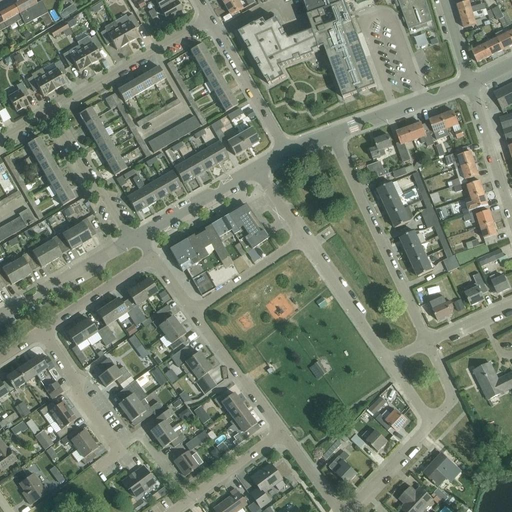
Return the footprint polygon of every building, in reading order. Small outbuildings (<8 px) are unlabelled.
[(34,0),(22,0),(14,4),(24,24),(25,24),(25,25),(41,16),(46,25),(53,22),(42,1),(37,4),(34,0)] [(103,0),(102,0),(93,4),(96,12),(107,8),(103,0)] [(154,0),(160,11),(177,1),(176,0),(154,0)] [(238,0),(234,0),(225,5),(231,16),(244,9),(238,0)] [(303,0),(309,15),(317,13),(320,22),(349,12),(345,3),(352,0),(355,0),(357,3),(364,0),(303,0)] [(397,0),(402,13),(427,4),(426,3),(425,0),(397,0)] [(177,1),(160,11),(166,21),(183,11),(177,1)] [(461,17),(482,11),(481,5),(471,8),(469,2),(457,5),(461,17)] [(67,17),(79,10),(74,3),(62,11),(67,17)] [(14,4),(0,11),(0,16),(6,28),(17,22),(20,26),(24,24),(14,4)] [(432,22),(427,4),(402,13),(409,31),(415,28),(416,31),(427,26),(426,24),(432,22)] [(508,26),(502,14),(498,7),(492,10),(497,21),(499,20),(503,29),(508,26)] [(482,11),(461,17),(464,29),(476,25),(474,19),(484,16),(483,11),(482,11)] [(85,12),(70,19),(73,25),(88,18),(85,12)] [(349,12),(320,22),(324,35),(317,37),(321,49),(324,47),(343,99),(376,87),(349,12)] [(506,12),(502,14),(508,26),(511,25),(506,12)] [(255,24),(239,33),(246,46),(249,44),(252,49),(249,51),(256,63),(259,61),(262,66),(258,68),(265,80),(269,79),(272,85),(285,77),(280,68),(296,62),(294,58),(300,56),(301,60),(314,55),(313,51),(321,49),(317,37),(324,35),(320,22),(317,13),(309,15),(308,16),(312,27),(287,37),(287,36),(283,38),(280,33),(284,31),(277,19),(266,25),(264,20),(255,25),(255,24)] [(125,16),(115,22),(119,29),(127,44),(139,38),(134,30),(139,27),(132,15),(127,18),(125,16)] [(105,31),(100,34),(107,46),(112,43),(116,51),(127,44),(119,29),(115,22),(104,28),(105,31)] [(68,29),(65,23),(49,33),(52,38),(68,29)] [(511,46),(511,34),(511,32),(504,36),(502,31),(495,35),(496,39),(498,39),(503,50),(511,46)] [(474,37),(477,42),(486,38),(483,32),(474,37)] [(77,43),(81,51),(90,66),(101,60),(97,52),(102,49),(95,37),(90,40),(88,37),(77,43)] [(498,39),(496,39),(485,45),(491,57),(503,50),(498,39)] [(190,51),(196,61),(208,54),(202,44),(190,51)] [(491,57),(485,45),(472,51),(478,63),(491,57)] [(81,51),(70,57),(68,52),(62,56),(69,68),(74,65),(79,73),(90,66),(81,51)] [(196,61),(202,71),(214,65),(208,54),(196,61)] [(56,70),(46,76),(54,91),(65,85),(61,77),(66,74),(59,62),(54,65),(56,70)] [(173,75),(177,72),(171,62),(167,65),(173,75)] [(202,71),(208,82),(220,75),(214,65),(202,71)] [(159,67),(148,73),(155,85),(166,79),(159,67)] [(177,72),(173,75),(178,85),(183,82),(177,72)] [(148,73),(139,78),(145,91),(155,85),(148,73)] [(208,82),(214,92),(226,85),(220,75),(208,82)] [(54,91),(46,76),(35,82),(32,78),(27,81),(34,93),(39,90),(43,98),(54,91)] [(139,78),(128,84),(135,97),(145,91),(139,78)] [(183,82),(178,85),(185,95),(189,93),(183,82)] [(8,98),(16,113),(28,106),(23,99),(28,96),(21,84),(16,87),(19,92),(8,98)] [(135,97),(128,84),(118,90),(125,102),(135,97)] [(214,92),(220,102),(232,95),(226,85),(214,92)] [(511,85),(495,94),(502,109),(501,109),(503,114),(506,112),(504,108),(511,104),(511,85)] [(189,93),(185,95),(191,106),(195,103),(189,93)] [(117,107),(121,104),(116,94),(104,100),(110,110),(117,106),(117,107)] [(232,95),(220,102),(226,112),(238,105),(232,95)] [(167,106),(170,110),(180,104),(178,100),(167,106)] [(195,103),(191,106),(196,116),(201,113),(195,103)] [(123,116),(127,114),(121,104),(117,107),(123,116)] [(159,116),(170,110),(167,106),(157,112),(159,116)] [(79,115),(85,125),(97,118),(91,108),(79,115)] [(228,116),(231,121),(243,114),(240,109),(228,116)] [(147,117),(149,122),(159,116),(157,112),(147,117)] [(454,112),(442,116),(447,130),(453,128),(457,139),(463,137),(454,112)] [(201,113),(196,116),(202,126),(206,123),(201,113)] [(129,127),(133,124),(127,114),(123,116),(129,127)] [(511,114),(500,119),(507,142),(511,140),(511,114)] [(442,116),(429,121),(435,134),(437,141),(449,137),(447,130),(442,116)] [(139,127),(149,122),(147,117),(137,123),(139,127)] [(196,130),(201,127),(195,117),(190,120),(196,130)] [(85,125),(91,135),(103,128),(97,118),(85,125)] [(191,133),(196,130),(190,120),(185,123),(191,133)] [(211,126),(220,142),(221,144),(226,140),(220,130),(223,128),(219,121),(211,126)] [(185,136),(191,133),(185,123),(180,125),(185,136)] [(135,137),(139,135),(133,124),(129,127),(135,137)] [(422,124),(409,128),(414,141),(420,139),(422,144),(426,143),(427,148),(434,145),(431,136),(430,133),(426,135),(422,124)] [(180,139),(185,136),(180,125),(174,128),(180,139)] [(91,135),(97,145),(109,138),(103,128),(91,135)] [(180,139),(174,128),(169,131),(175,142),(180,139)] [(414,141),(409,128),(396,133),(400,144),(396,145),(403,164),(410,161),(404,145),(414,141)] [(251,129),(239,136),(247,149),(259,142),(251,129)] [(170,144),(175,142),(169,131),(164,134),(170,144)] [(165,147),(170,144),(164,134),(159,137),(165,147)] [(135,137),(140,147),(145,145),(139,135),(135,137)] [(247,149),(239,136),(227,143),(234,156),(247,149)] [(374,141),(377,148),(370,151),(373,159),(374,160),(386,156),(384,150),(392,147),(388,136),(374,141)] [(165,147),(159,137),(154,140),(160,150),(165,147)] [(27,145),(33,156),(45,148),(39,138),(27,145)] [(97,145),(103,156),(115,148),(109,138),(97,145)] [(160,150),(154,140),(149,143),(154,153),(160,150)] [(229,158),(221,144),(220,142),(208,148),(217,164),(229,158)] [(145,145),(140,147),(146,158),(151,156),(145,145)] [(33,156),(39,166),(51,159),(45,148),(33,156)] [(103,156),(109,166),(121,159),(115,148),(103,156)] [(208,148),(197,155),(206,171),(217,164),(208,148)] [(454,165),(456,171),(475,165),(475,163),(476,162),(475,158),(473,158),(471,153),(468,154),(466,148),(454,152),(456,154),(445,158),(448,167),(454,165)] [(197,155),(185,161),(195,177),(206,171),(197,155)] [(9,170),(13,167),(7,157),(3,159),(9,170)] [(39,166),(45,176),(57,169),(51,159),(39,166)] [(121,159),(109,166),(115,176),(127,169),(121,159)] [(195,177),(185,161),(174,168),(183,184),(195,177)] [(378,174),(379,179),(389,175),(387,170),(383,171),(380,163),(368,168),(371,176),(378,174)] [(459,179),(448,183),(449,189),(450,189),(461,185),(468,183),(467,180),(479,177),(475,165),(456,171),(459,179)] [(13,167),(9,170),(15,180),(19,177),(13,167)] [(45,176),(50,186),(63,179),(57,169),(45,176)] [(393,173),(395,179),(407,175),(405,169),(393,173)] [(173,171),(161,178),(170,194),(182,187),(173,171)] [(418,187),(423,185),(418,173),(413,175),(418,187)] [(138,176),(133,180),(138,189),(139,191),(138,191),(148,207),(159,200),(150,184),(142,189),(141,188),(144,186),(138,176)] [(19,177),(15,180),(21,190),(25,187),(19,177)] [(161,178),(150,184),(159,200),(170,194),(161,178)] [(50,186),(56,196),(68,189),(63,179),(50,186)] [(468,186),(472,198),(484,194),(481,182),(468,186)] [(377,190),(383,203),(398,196),(392,184),(377,190)] [(423,185),(418,187),(423,201),(428,198),(423,185)] [(461,185),(450,189),(449,189),(448,189),(450,195),(463,191),(461,185)] [(25,187),(21,190),(27,200),(31,197),(25,187)] [(68,189),(56,196),(62,207),(75,199),(68,189)] [(148,207),(138,191),(127,198),(136,213),(148,207)] [(7,198),(10,202),(20,196),(17,192),(7,198)] [(462,211),(464,217),(476,213),(476,210),(488,206),(484,194),(472,198),(473,204),(467,206),(468,209),(462,211)] [(383,203),(389,216),(404,209),(398,196),(383,203)] [(31,197),(27,200),(33,210),(37,208),(31,197)] [(0,207),(10,202),(7,198),(0,202),(0,207)] [(428,198),(423,201),(427,210),(421,213),(428,230),(434,227),(438,237),(443,235),(428,198)] [(453,203),(443,205),(445,217),(455,215),(453,203)] [(245,206),(228,216),(239,232),(234,235),(239,243),(247,253),(247,254),(268,239),(245,206)] [(37,208),(33,210),(39,221),(43,218),(37,208)] [(404,209),(389,216),(395,229),(410,222),(404,209)] [(18,215),(20,217),(25,226),(28,224),(29,226),(32,224),(31,223),(34,221),(28,210),(18,215)] [(479,222),(480,228),(494,223),(490,211),(477,215),(476,213),(464,217),(466,223),(471,221),(472,224),(479,222)] [(88,217),(95,229),(98,227),(91,215),(88,217)] [(210,227),(223,249),(225,248),(222,242),(234,235),(239,232),(228,216),(210,227)] [(15,220),(21,231),(26,228),(25,226),(20,217),(15,220)] [(53,217),(48,221),(52,228),(58,225),(53,217)] [(82,224),(72,230),(81,245),(92,239),(91,238),(95,235),(86,219),(81,222),(82,224)] [(9,223),(15,234),(21,231),(15,220),(9,223)] [(52,229),(47,220),(41,223),(46,232),(52,229)] [(4,226),(10,237),(15,234),(9,223),(4,226)] [(494,223),(480,228),(486,247),(497,243),(495,236),(497,235),(494,223)] [(0,228),(0,230),(5,239),(10,237),(4,226),(0,228)] [(33,226),(26,231),(31,237),(37,232),(33,226)] [(210,227),(187,240),(215,289),(239,276),(223,249),(210,227)] [(61,234),(56,237),(65,253),(70,250),(71,251),(81,245),(72,230),(62,235),(61,234)] [(400,239),(406,252),(421,245),(415,232),(400,239)] [(438,237),(444,250),(449,248),(443,235),(438,237)] [(52,241),(42,247),(51,263),(62,257),(61,255),(65,253),(56,237),(51,239),(52,241)] [(16,238),(8,243),(10,248),(19,243),(16,238)] [(202,275),(205,281),(208,286),(211,292),(215,289),(187,240),(169,250),(182,273),(186,270),(192,281),(202,275)] [(466,244),(468,250),(480,247),(478,240),(466,244)] [(239,243),(234,247),(241,257),(247,253),(239,243)] [(406,252),(412,265),(427,258),(421,245),(406,252)] [(31,251),(26,254),(35,270),(40,267),(41,269),(51,263),(42,247),(32,253),(31,251)] [(449,248),(444,250),(447,259),(443,261),(448,273),(460,268),(455,256),(453,257),(449,248)] [(488,256),(478,260),(481,267),(504,257),(501,250),(488,256)] [(22,258),(12,264),(21,280),(31,274),(31,273),(35,270),(26,254),(21,257),(22,258)] [(427,258),(412,265),(418,278),(433,271),(427,258)] [(1,268),(0,269),(0,278),(5,287),(10,285),(11,286),(21,280),(12,264),(2,270),(1,268)] [(192,281),(195,286),(205,281),(202,275),(192,281)] [(473,291),(466,294),(472,307),(485,301),(482,295),(488,293),(482,279),(482,280),(479,275),(474,277),(476,282),(477,284),(471,287),(473,291)] [(497,293),(498,295),(510,289),(504,277),(497,280),(495,276),(490,278),(494,286),(491,288),(495,295),(497,293)] [(148,279),(137,286),(147,300),(157,293),(148,279)] [(208,286),(205,281),(195,286),(198,292),(208,286)] [(147,300),(137,286),(127,293),(136,307),(147,300)] [(211,292),(208,286),(198,292),(201,297),(211,292)] [(162,290),(164,300),(171,299),(170,290),(162,290)] [(318,301),(324,308),(330,302),(325,295),(318,301)] [(449,310),(453,308),(451,302),(447,304),(444,297),(430,303),(438,322),(452,316),(449,310)] [(118,299),(107,306),(117,320),(127,313),(118,299)] [(117,320),(107,306),(97,313),(106,327),(117,320)] [(159,319),(163,316),(171,311),(167,306),(156,314),(159,319)] [(133,312),(141,324),(144,329),(152,323),(149,318),(146,320),(138,309),(133,312)] [(136,327),(141,324),(133,312),(128,315),(136,327)] [(156,329),(158,327),(165,336),(179,326),(172,317),(167,321),(163,316),(159,319),(152,323),(156,329)] [(87,319),(77,326),(86,340),(97,333),(87,319)] [(86,340),(77,326),(67,333),(76,347),(86,340)] [(179,326),(165,336),(171,345),(169,346),(172,351),(183,343),(180,338),(185,335),(179,326)] [(111,344),(116,341),(108,329),(103,332),(111,344)] [(111,344),(103,332),(98,336),(106,347),(111,344)] [(139,334),(132,336),(135,348),(142,346),(139,334)] [(180,367),(186,375),(205,362),(198,353),(193,357),(186,347),(170,358),(178,368),(180,367)] [(73,352),(81,364),(86,361),(78,349),(73,352)] [(38,356),(27,364),(36,376),(40,382),(45,379),(41,373),(46,369),(48,372),(54,368),(47,357),(41,361),(38,356)] [(321,378),(329,370),(320,360),(311,367),(321,378)] [(205,362),(186,375),(193,384),(195,383),(204,395),(205,396),(216,387),(206,374),(212,371),(205,362)] [(27,364),(17,371),(25,383),(36,376),(27,364)] [(474,372),(488,401),(511,388),(511,374),(499,381),(491,364),(474,372)] [(98,378),(105,388),(116,381),(119,386),(131,377),(123,367),(118,371),(114,366),(98,378)] [(174,381),(180,377),(174,367),(168,370),(174,381)] [(153,379),(159,386),(163,382),(150,368),(137,380),(144,387),(153,379)] [(25,383),(17,371),(6,378),(14,390),(25,383)] [(120,404),(118,405),(124,414),(144,400),(147,398),(140,389),(135,382),(121,392),(126,400),(120,404)] [(45,390),(49,395),(59,388),(56,383),(45,390)] [(63,393),(59,388),(49,395),(52,400),(63,393)] [(223,407),(228,413),(241,404),(234,394),(228,397),(225,392),(213,401),(220,409),(223,407)] [(374,414),(386,402),(380,397),(369,409),(374,414)] [(150,409),(147,404),(144,400),(124,414),(131,423),(139,417),(142,422),(161,408),(158,403),(150,409)] [(52,402),(39,412),(43,417),(49,425),(54,422),(69,411),(63,402),(56,407),(52,402)] [(17,406),(18,406),(25,417),(30,413),(23,403),(17,406)] [(236,424),(249,414),(241,404),(228,413),(233,420),(230,423),(232,426),(236,424)] [(205,423),(212,419),(203,405),(196,409),(205,423)] [(25,417),(18,406),(14,408),(22,419),(25,417)] [(182,412),(186,418),(193,413),(189,407),(182,412)] [(165,413),(169,418),(174,415),(170,409),(165,413)] [(54,422),(49,425),(56,434),(59,439),(72,430),(69,425),(76,420),(69,411),(54,422)] [(395,411),(391,415),(387,411),(382,417),(380,415),(376,420),(386,429),(390,425),(397,432),(407,422),(395,411)] [(11,422),(18,418),(14,413),(8,417),(11,422)] [(150,432),(156,440),(171,430),(170,430),(167,426),(172,422),(169,418),(165,413),(154,421),(158,426),(150,432)] [(232,426),(229,428),(231,431),(232,432),(233,432),(235,432),(237,435),(238,434),(243,441),(255,433),(260,429),(249,414),(236,424),(232,426)] [(8,429),(13,426),(11,422),(8,417),(1,422),(4,427),(6,426),(8,429)] [(22,422),(17,426),(22,433),(27,429),(22,422)] [(331,423),(324,428),(326,431),(334,426),(331,423)] [(171,430),(156,440),(162,449),(170,443),(174,448),(185,440),(178,430),(180,429),(177,425),(170,430),(171,430)] [(64,438),(61,441),(64,446),(68,443),(70,447),(73,445),(77,450),(91,440),(84,431),(79,434),(76,430),(64,438)] [(43,431),(35,437),(45,451),(53,445),(43,431)] [(207,435),(211,441),(216,438),(211,431),(207,435)] [(362,437),(378,452),(388,442),(376,432),(372,437),(366,432),(362,437)] [(351,441),(352,441),(361,449),(365,444),(356,436),(351,441)] [(185,445),(189,452),(201,444),(196,437),(185,445)] [(0,440),(0,470),(1,472),(16,461),(8,449),(7,450),(0,441),(0,440)] [(77,451),(71,455),(78,463),(81,461),(85,465),(96,457),(92,452),(97,449),(91,440),(77,450),(77,451)] [(322,457),(327,461),(342,445),(337,441),(322,457)] [(222,443),(216,448),(223,457),(229,452),(222,443)] [(187,452),(173,462),(185,477),(198,468),(197,467),(202,463),(195,454),(190,458),(187,452)] [(424,474),(439,488),(447,480),(450,483),(461,472),(442,455),(424,474)] [(330,468),(337,474),(348,485),(358,475),(339,457),(330,468)] [(58,465),(51,469),(61,484),(67,480),(58,465)] [(285,486),(281,481),(282,480),(271,466),(259,474),(259,473),(251,479),(259,489),(251,495),(261,509),(269,503),(263,494),(274,486),(279,491),(285,486)] [(121,483),(127,491),(129,490),(134,497),(142,492),(145,492),(148,489),(149,487),(155,482),(143,467),(121,483)] [(19,484),(28,498),(26,499),(30,506),(49,493),(45,486),(42,488),(33,475),(19,484)] [(165,486),(160,490),(164,497),(169,493),(165,486)] [(440,503),(449,495),(441,486),(433,494),(440,503)] [(410,511),(426,511),(425,510),(433,501),(423,491),(419,496),(411,489),(400,500),(412,511),(410,511)] [(213,511),(214,511),(237,511),(247,505),(236,490),(230,494),(232,497),(213,511)]
